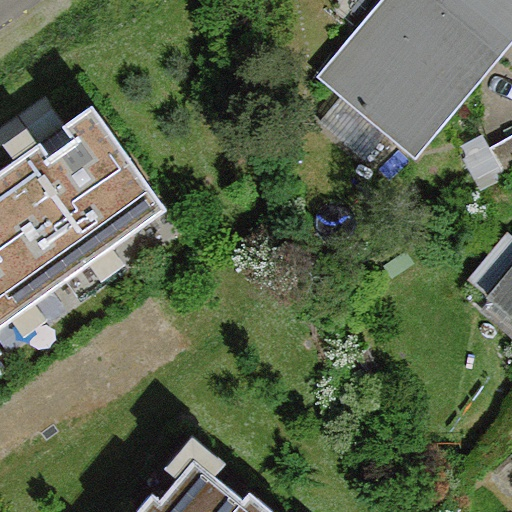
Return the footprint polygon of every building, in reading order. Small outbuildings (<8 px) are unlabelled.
[(410,144),(492,47),(449,12),(434,0),(391,0),(329,76),(410,144)] [(511,0),(459,0),(449,12),(492,47),(500,53),(511,39),(511,0)] [(93,109),(0,175),(0,332),(167,213),(93,109)] [(511,174),(511,137),(492,148),(508,177),(511,174)] [(303,511),(191,422),(119,511),(303,511)]
